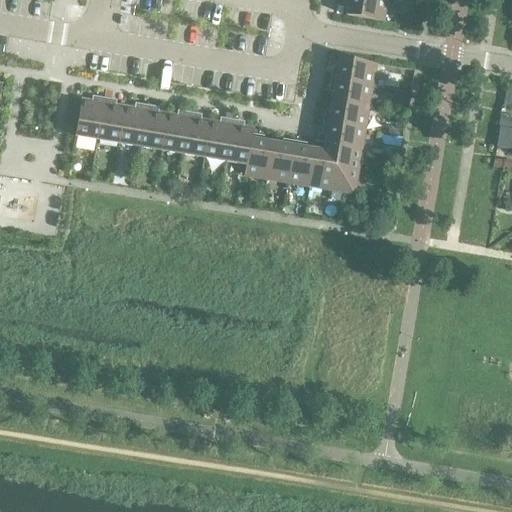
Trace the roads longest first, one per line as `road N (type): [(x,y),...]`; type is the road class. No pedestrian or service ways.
road 1 (unknown): [(0,433),(485,511)]
road 2 (residential): [(70,35),(302,77),(310,30)]
road 3 (residential): [(511,67),(310,30)]
